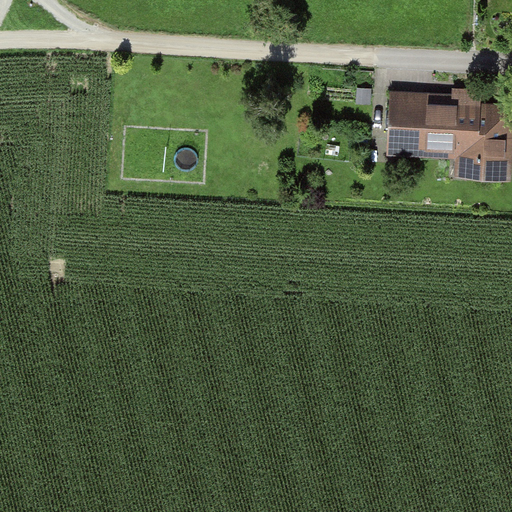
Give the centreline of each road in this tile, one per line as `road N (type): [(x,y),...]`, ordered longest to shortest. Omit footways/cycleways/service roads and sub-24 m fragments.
road 1 (track): [(388,51),(78,30),(0,41)]
road 2 (residential): [(511,60),(388,51)]
